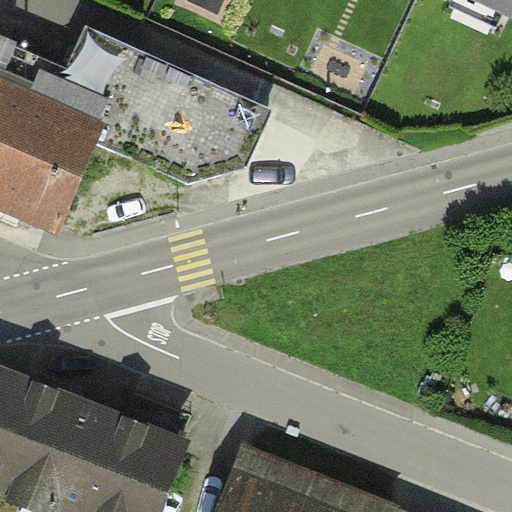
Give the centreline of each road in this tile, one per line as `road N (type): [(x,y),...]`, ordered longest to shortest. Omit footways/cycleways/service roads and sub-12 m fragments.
road 1 (residential): [(511,489),(52,300)]
road 2 (tertiary): [(52,300),(511,175)]
